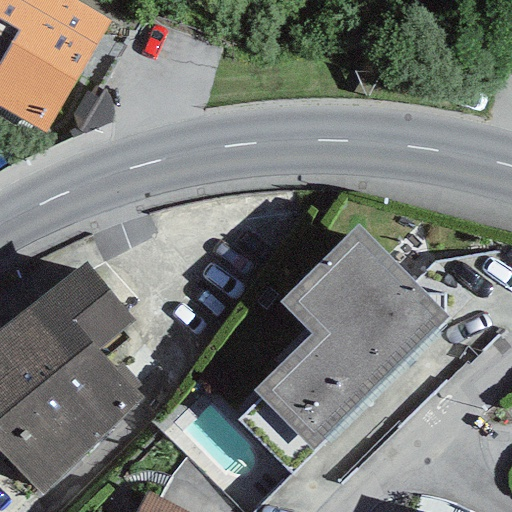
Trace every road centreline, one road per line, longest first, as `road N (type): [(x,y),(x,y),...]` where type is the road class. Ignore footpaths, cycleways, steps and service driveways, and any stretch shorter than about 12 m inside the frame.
road 1 (tertiary): [(511,170),(441,150),(329,140),(207,147),(108,172),(0,224)]
road 2 (residential): [(365,511),(511,377)]
